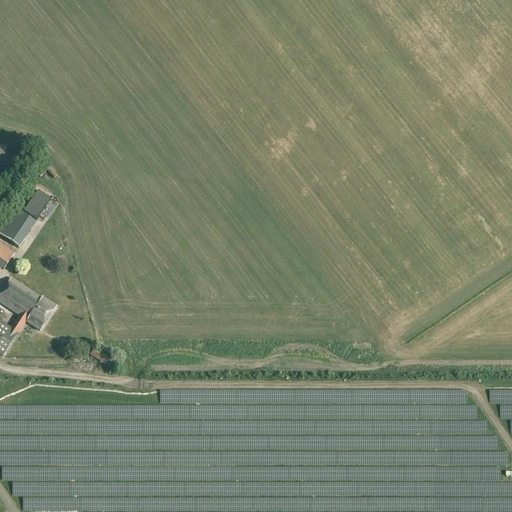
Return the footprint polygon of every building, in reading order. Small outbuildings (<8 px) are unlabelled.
[(6,148),(0,146),(0,161),(3,162),(3,163),(8,164),(10,154),(5,153),(6,148)] [(38,191),(24,212),(36,220),(50,200),(38,191)] [(14,210),(0,231),(0,235),(18,248),(35,225),(14,210)] [(0,267),(3,270),(14,254),(0,244),(0,267)] [(20,331),(24,334),(30,325),(40,332),(56,307),(42,298),(41,299),(11,279),(0,295),(0,304),(18,316),(9,329),(0,322),(0,355),(3,357),(17,337),(20,331)] [(95,347),(89,356),(109,368),(115,359),(95,347)]
